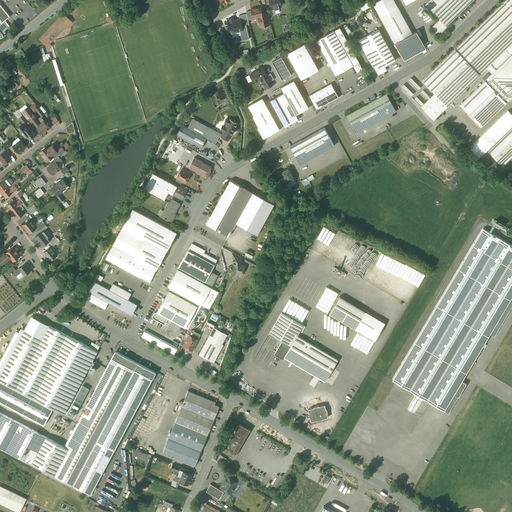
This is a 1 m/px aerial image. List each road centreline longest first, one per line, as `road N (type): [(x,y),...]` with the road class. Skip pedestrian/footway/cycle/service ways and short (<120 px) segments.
road 1 (residential): [(128,338),(218,177),(389,80)]
road 2 (residential): [(234,395),(411,504)]
road 3 (residential): [(389,80),(430,56),(489,0)]
road 4 (residential): [(234,395),(185,511)]
road 5 (residential): [(128,338),(234,395)]
